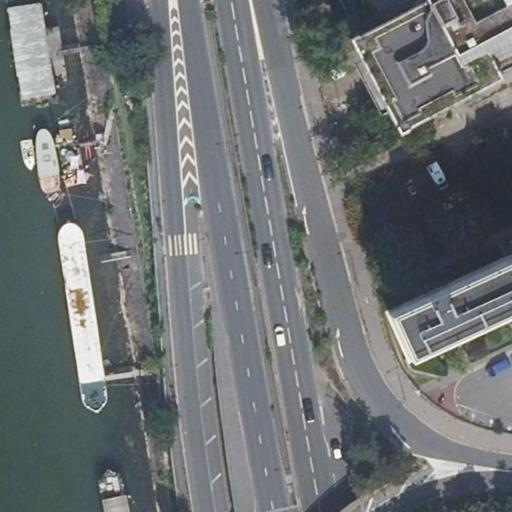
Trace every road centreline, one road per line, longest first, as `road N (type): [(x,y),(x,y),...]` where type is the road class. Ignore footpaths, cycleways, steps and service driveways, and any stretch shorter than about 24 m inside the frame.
road 1 (primary): [(511,464),(430,444),(390,420),(359,372),(265,0)]
road 2 (primary): [(320,511),(232,0)]
road 3 (primary): [(190,0),(272,511)]
road 4 (primary): [(158,0),(201,511)]
road 5 (primary): [(511,479),(429,495),(390,511)]
